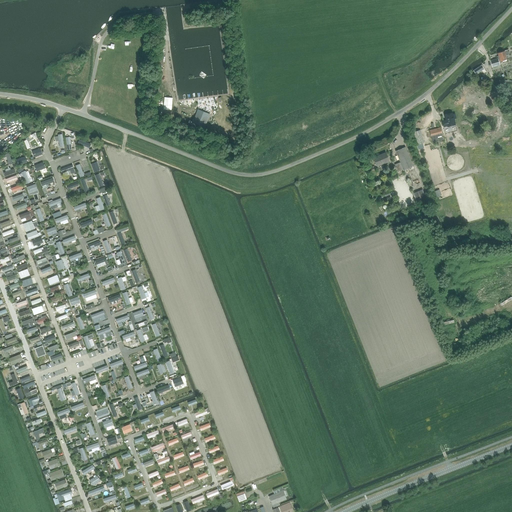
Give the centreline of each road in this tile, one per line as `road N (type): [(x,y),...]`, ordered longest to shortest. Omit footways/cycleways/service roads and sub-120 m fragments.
road 1 (unclassified): [(0,94),(83,114),(228,170),(266,173),(416,101),(511,7)]
road 2 (unknown): [(0,178),(72,366)]
road 3 (unclassified): [(342,511),(511,444)]
road 4 (unknown): [(157,511),(131,443),(187,418),(193,424)]
road 5 (unknown): [(193,424),(214,489),(162,511)]
